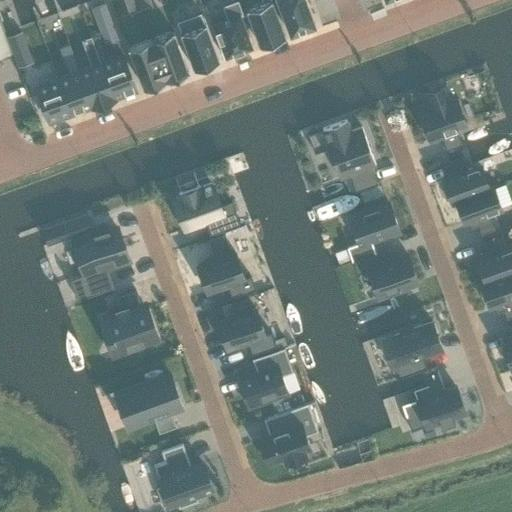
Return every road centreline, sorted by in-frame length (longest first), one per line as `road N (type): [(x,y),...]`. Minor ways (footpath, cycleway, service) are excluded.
road 1 (residential): [(471,0),(14,168)]
road 2 (residential): [(385,112),(501,436)]
road 3 (residential): [(138,203),(247,506)]
road 4 (residential): [(247,506),(501,436)]
